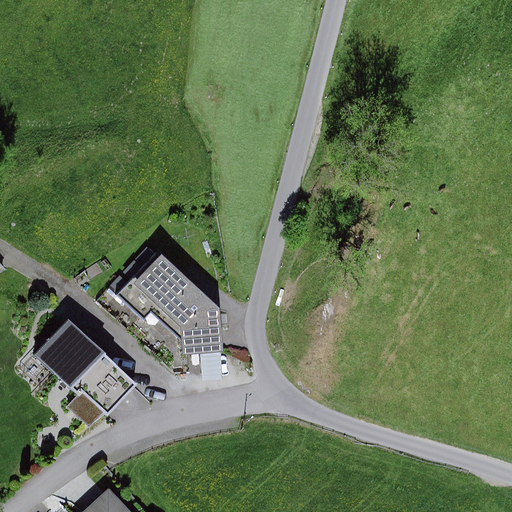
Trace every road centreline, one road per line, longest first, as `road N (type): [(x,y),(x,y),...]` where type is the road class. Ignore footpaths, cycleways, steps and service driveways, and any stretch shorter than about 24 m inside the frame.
road 1 (residential): [(262,393),(269,274),(339,0)]
road 2 (residential): [(18,511),(100,449),(191,409),(262,393)]
road 3 (residential): [(511,477),(262,393)]
